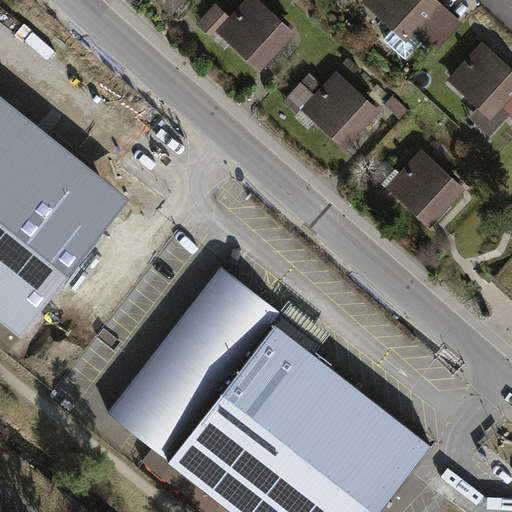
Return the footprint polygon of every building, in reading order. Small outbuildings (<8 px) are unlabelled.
[(145,0),(168,20),(185,0),(145,0)] [(460,29),(426,0),(368,0),(357,13),(401,52),(408,44),(429,63),(460,29)] [(291,41),(247,1),(210,43),(254,82),(291,41)] [(511,118),(511,79),(480,51),(443,93),(474,120),(468,127),(488,144),(511,118)] [(361,72),(350,63),(345,69),(355,78),(361,72)] [(378,118),(334,79),(322,93),(307,80),(282,108),(340,160),(378,118)] [(128,201),(0,99),(0,319),(21,337),(128,201)] [(408,115),(393,102),(380,117),(394,129),(408,115)] [(466,191),(422,152),(384,194),(428,233),(466,191)] [(277,318),(221,274),(105,423),(161,467),(266,331),(277,318)] [(380,511),(425,455),(266,331),(161,467),(158,470),(212,511),(380,511)]
